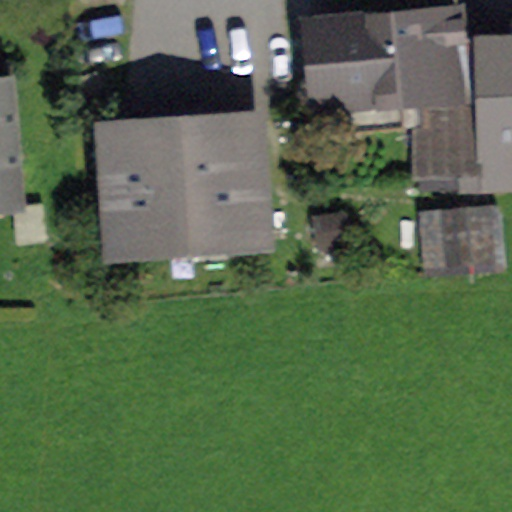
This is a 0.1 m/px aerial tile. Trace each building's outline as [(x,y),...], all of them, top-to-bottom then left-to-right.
[(332,21),(333,27),(313,29),(326,135),(418,125),(415,93),(468,87),(456,8),(332,21)] [(481,107),(485,177),(511,176),(511,47),(481,48),(481,98),(481,107)] [(11,82),(0,83),(0,192),(20,190),(11,82)] [(485,177),(481,107),(438,109),(440,178),(462,177),(462,190),(486,189),(485,177)] [(116,142),(123,241),(254,231),(246,132),(116,142)] [(491,260),(487,211),(423,216),(427,264),(451,263),(491,260)]
